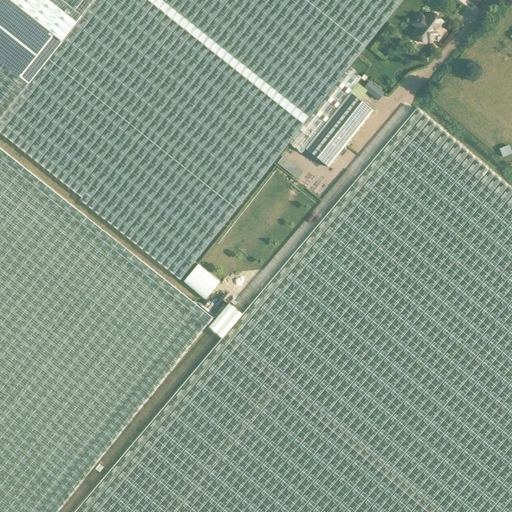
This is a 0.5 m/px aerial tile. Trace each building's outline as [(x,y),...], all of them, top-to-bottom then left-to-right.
[(348,68),(402,0),(0,0),(0,511),(56,511),(212,318),(0,148),(0,133),(48,171),(81,198),(79,200),(180,280),(288,143),(301,153),(305,149),(328,168),(339,154),(348,143),(373,111),(349,93),(357,83),(361,78),(348,68)] [(413,34),(425,43),(427,41),(429,43),(436,34),(434,32),(442,23),(430,14),(425,19),(420,15),(412,24),(418,29),(413,34)] [(456,43),(461,34),(453,30),(443,47),(449,50),(453,42),(456,43)] [(364,87),(368,90),(379,99),(384,93),(369,81),(365,86),(364,87)] [(511,511),(511,187),(399,96),(63,511),(511,511)] [(503,157),(511,153),(511,148),(511,145),(500,149),(503,157)] [(297,178),(303,171),(283,156),(278,163),(297,178)] [(183,282),(205,300),(218,284),(219,283),(198,265),(183,282)]
